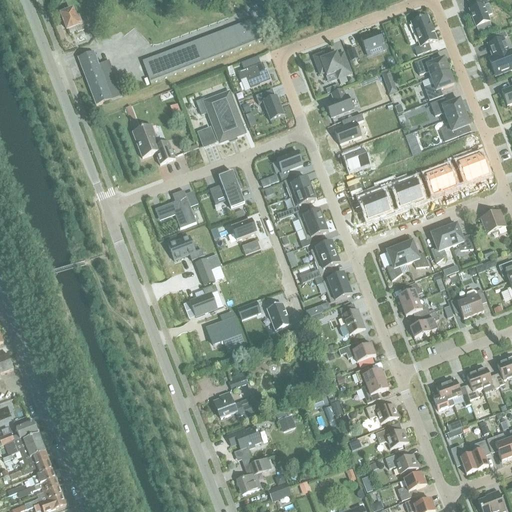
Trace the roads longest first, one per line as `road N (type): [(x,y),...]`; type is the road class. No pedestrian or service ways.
road 1 (residential): [(306,132),(285,57),(422,3),(438,12),(507,194)]
road 2 (secondary): [(221,511),(107,209)]
road 3 (residential): [(82,511),(0,292)]
road 4 (secondary): [(107,209),(28,0)]
road 5 (residential): [(352,255),(507,194)]
road 6 (residential): [(244,158),(107,209)]
road 7 (residential): [(244,158),(293,293)]
road 8 (residential): [(352,255),(306,132)]
road 9 (residential): [(446,496),(399,375)]
road 10 (residential): [(399,375),(352,255)]
road 11 (residential): [(399,375),(511,332)]
